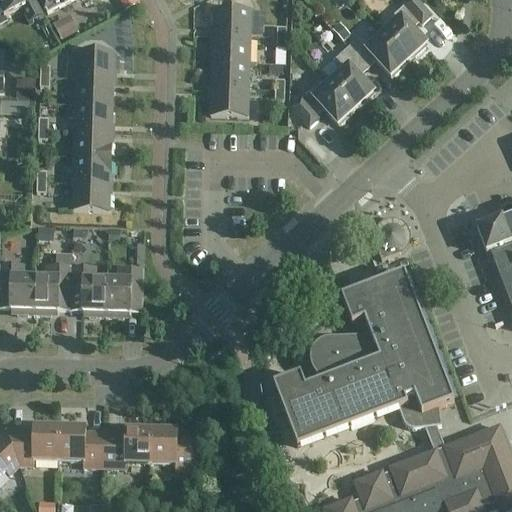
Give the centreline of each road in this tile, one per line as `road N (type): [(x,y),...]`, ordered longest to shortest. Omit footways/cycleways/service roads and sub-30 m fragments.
road 1 (residential): [(0,372),(155,366),(381,163)]
road 2 (unclassified): [(381,163),(428,210),(487,369)]
road 3 (residential): [(381,163),(493,59),(504,31)]
